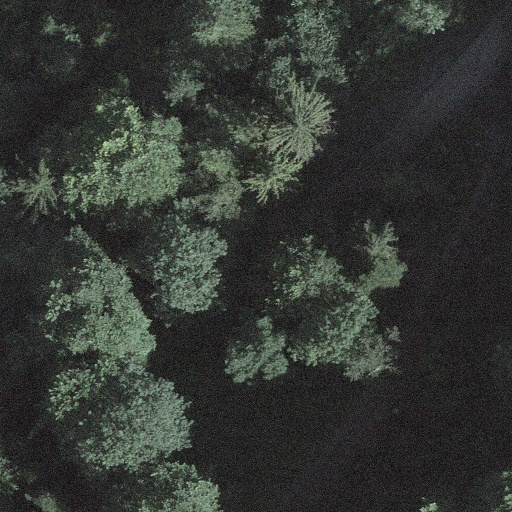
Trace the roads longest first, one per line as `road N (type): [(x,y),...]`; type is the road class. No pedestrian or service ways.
road 1 (unclassified): [(0,259),(63,222),(138,214),(226,234),(285,220),(360,166),(511,6)]
road 2 (track): [(289,511),(462,277),(507,130),(484,35)]
